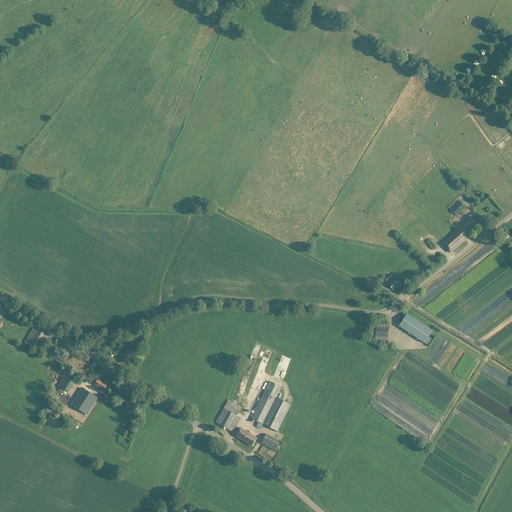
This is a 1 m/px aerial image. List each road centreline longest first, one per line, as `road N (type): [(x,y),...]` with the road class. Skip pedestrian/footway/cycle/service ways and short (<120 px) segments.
road 1 (unclassified): [(91,356),(113,334),(197,303),(385,310),(511,214)]
road 2 (tertiary): [(320,511),(197,424)]
road 3 (tertiary): [(197,424),(91,356)]
